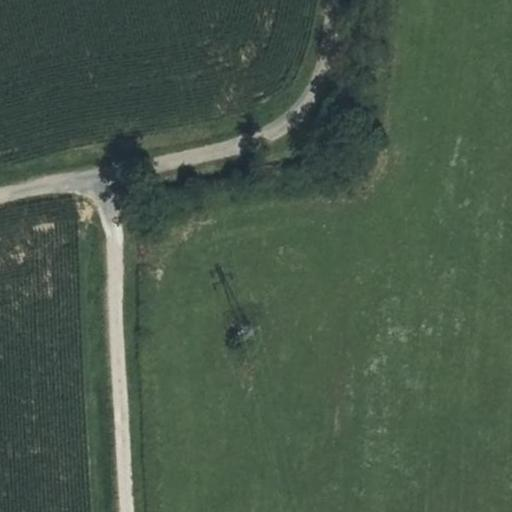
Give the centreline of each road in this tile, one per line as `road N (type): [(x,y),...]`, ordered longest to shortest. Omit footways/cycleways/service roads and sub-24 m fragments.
road 1 (track): [(336,0),(332,37),(307,104),(256,139),(0,201)]
road 2 (track): [(107,173),(130,511)]
